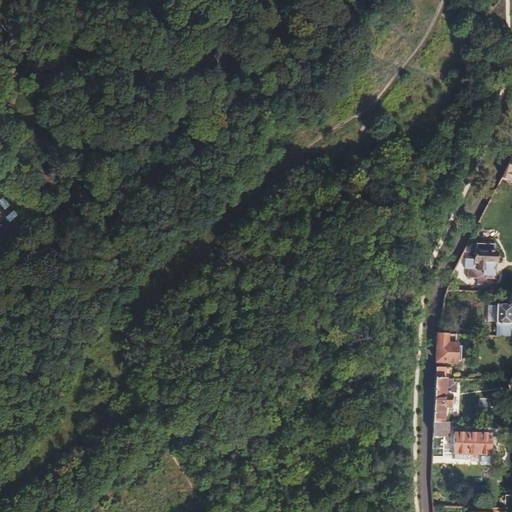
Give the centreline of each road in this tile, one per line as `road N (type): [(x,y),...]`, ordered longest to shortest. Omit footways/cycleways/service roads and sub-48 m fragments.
road 1 (track): [(298,511),(287,463),(310,421),(323,312),(350,292),(362,253),(347,161),(359,121)]
road 2 (unclassified): [(425,511),(437,297),(511,131)]
road 3 (track): [(359,121),(433,27),(443,0)]
